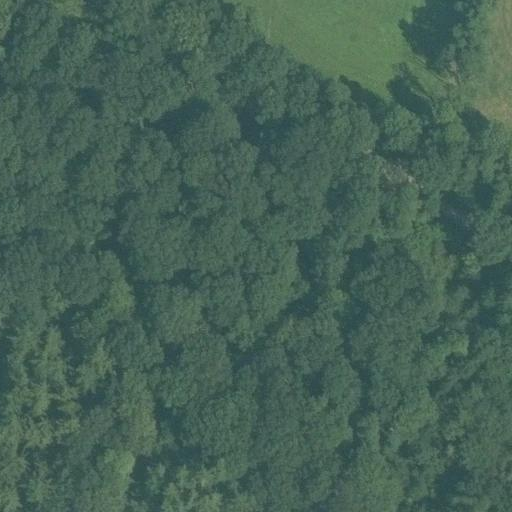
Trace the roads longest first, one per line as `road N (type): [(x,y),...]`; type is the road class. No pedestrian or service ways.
road 1 (track): [(511,244),(137,0)]
road 2 (track): [(0,317),(137,394),(310,511)]
